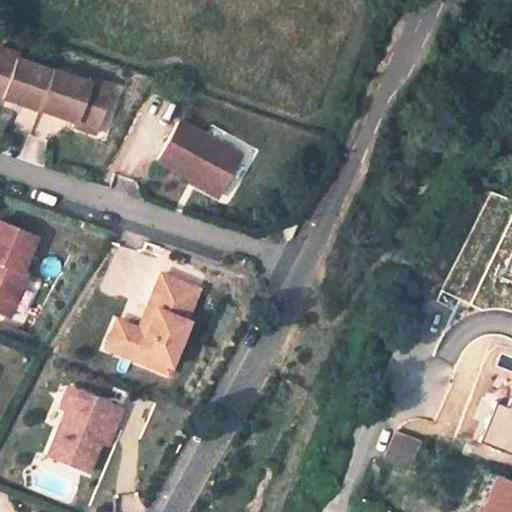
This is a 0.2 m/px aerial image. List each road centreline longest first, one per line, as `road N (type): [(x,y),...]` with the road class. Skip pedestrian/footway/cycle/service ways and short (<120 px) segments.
road 1 (residential): [(298,274),(0,170)]
road 2 (residential): [(422,0),(304,262)]
road 3 (residential): [(298,274),(167,511)]
road 4 (residential): [(304,262),(323,363),(360,419),(362,439),(337,511)]
